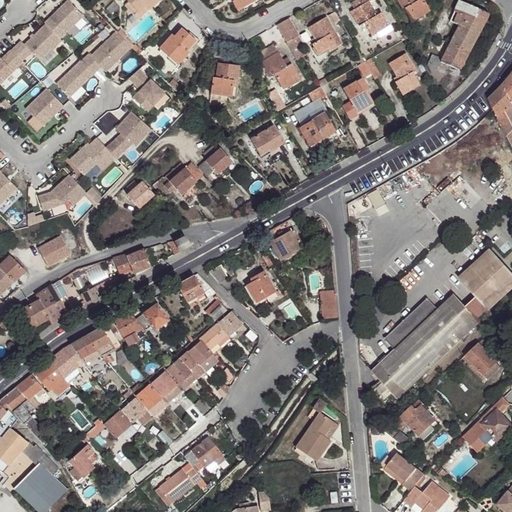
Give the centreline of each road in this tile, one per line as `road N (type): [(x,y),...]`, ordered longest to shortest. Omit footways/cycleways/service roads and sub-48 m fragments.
road 1 (secondary): [(0,382),(54,337),(251,226)]
road 2 (residential): [(0,313),(75,264),(185,231),(251,226)]
road 3 (secondary): [(333,181),(444,118),(479,86),(511,36)]
road 4 (residential): [(346,328),(363,511)]
road 5 (residential): [(333,181),(346,328)]
road 6 (residential): [(292,0),(238,34),(217,31),(189,0)]
